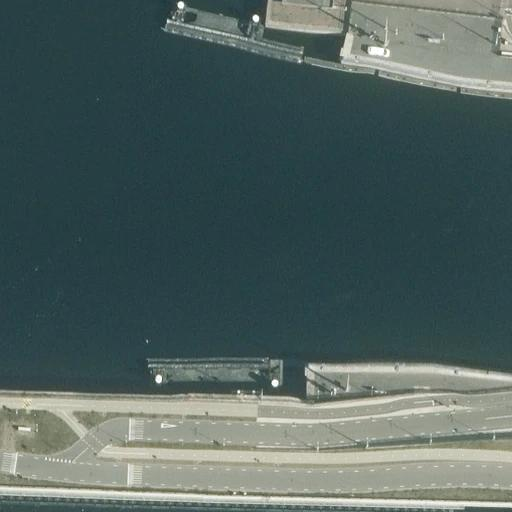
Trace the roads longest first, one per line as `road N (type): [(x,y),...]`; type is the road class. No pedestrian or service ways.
road 1 (tertiary): [(58,471),(113,430),(316,436),(511,417)]
road 2 (tertiary): [(511,472),(355,481),(58,471)]
